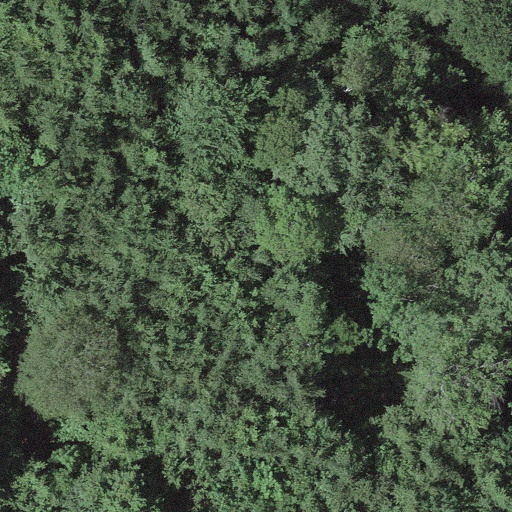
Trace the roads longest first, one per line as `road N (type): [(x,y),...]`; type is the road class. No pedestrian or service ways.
road 1 (track): [(287,511),(186,486),(40,336),(0,221)]
road 2 (track): [(58,511),(40,336)]
